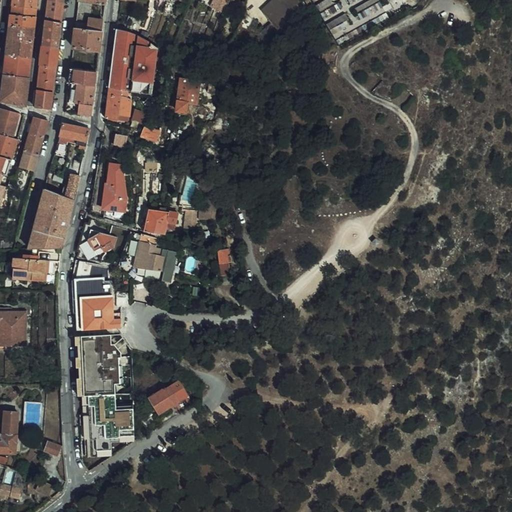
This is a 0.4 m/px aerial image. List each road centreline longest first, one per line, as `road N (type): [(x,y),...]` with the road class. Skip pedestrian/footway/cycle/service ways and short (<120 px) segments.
road 1 (residential): [(78,486),(64,272),(111,0)]
road 2 (residential): [(78,486),(218,389),(145,338),(135,317),(238,317),(276,300)]
road 3 (track): [(318,490),(374,416),(372,408),(218,389)]
